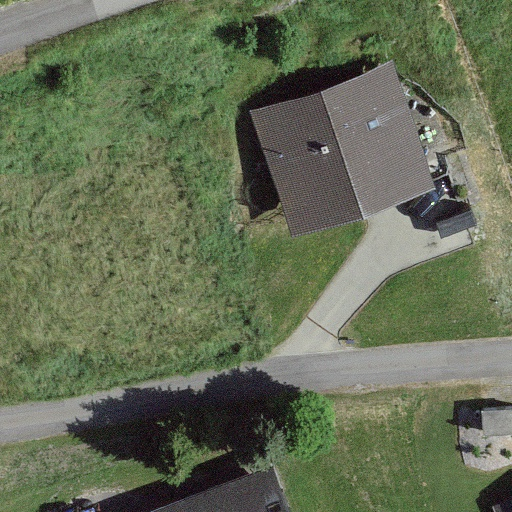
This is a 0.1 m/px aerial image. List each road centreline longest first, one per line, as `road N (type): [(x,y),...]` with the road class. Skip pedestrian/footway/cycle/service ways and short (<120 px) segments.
road 1 (residential): [(271,380),(0,424)]
road 2 (residential): [(511,356),(271,380)]
road 3 (residential): [(271,380),(407,227)]
